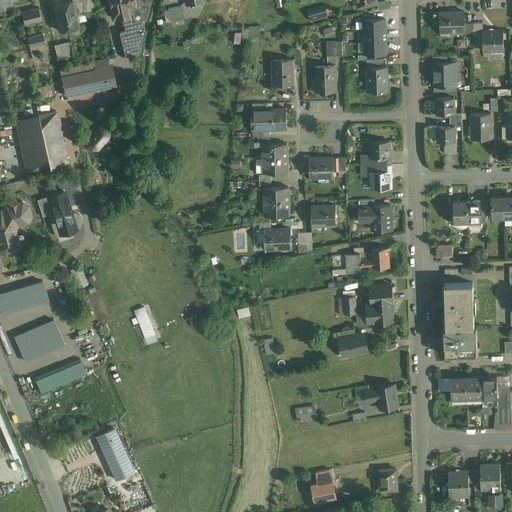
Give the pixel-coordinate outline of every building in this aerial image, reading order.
[(0,0),(0,12),(4,11),(2,2),(10,0),(11,3),(17,1),(17,0),(0,0)] [(68,29),(79,27),(76,15),(72,0),(53,5),(59,31),(68,29)] [(95,0),(72,0),(76,15),(98,10),(95,0)] [(108,0),(112,17),(130,13),(128,6),(136,4),(135,0),(108,0)] [(135,0),(136,4),(128,6),(130,13),(130,16),(131,22),(142,20),(146,19),(151,0),(135,0)] [(378,4),(379,10),(392,7),(390,0),(381,2),(382,3),(378,4)] [(39,7),(33,9),(32,6),(27,7),(28,10),(21,12),(24,24),(41,20),(39,7)] [(182,6),(168,9),(171,22),(184,19),(182,6)] [(325,6),(309,10),(311,18),(321,16),(322,18),(327,16),(325,6)] [(239,7),(227,8),(228,21),(240,20),(239,7)] [(465,11),(440,12),(440,23),(440,32),(465,31),(466,31),(465,23),(465,11)] [(142,20),(131,22),(130,16),(123,18),(125,29),(121,31),(120,32),(120,35),(143,30),(145,30),(142,20)] [(386,19),(364,19),(364,31),(386,30),(386,19)] [(473,23),(465,23),(466,31),(465,31),(465,36),(474,35),(473,23)] [(483,23),(473,23),(474,35),(483,35),(483,30),(483,23)] [(261,34),(261,26),(245,26),(245,34),(261,34)] [(333,27),(324,31),(327,38),(336,35),(333,27)] [(143,30),(120,35),(125,56),(139,53),(143,32),(143,30)] [(386,30),(364,31),(364,42),(386,41),(386,30)] [(483,30),(483,35),(483,51),(504,51),(504,30),(483,30)] [(234,41),(242,42),(243,31),(235,31),(234,41)] [(43,33),(28,37),(32,55),(47,51),(43,33)] [(71,41),(55,45),(58,59),(74,55),(71,41)] [(343,41),(327,42),(328,56),(343,55),(343,41)] [(386,41),(364,42),(365,53),(387,53),(386,41)] [(293,59),(273,59),(274,84),(294,84),(293,59)] [(381,59),(367,59),(367,67),(382,66),(381,59)] [(457,61),(432,62),(433,86),(434,86),(447,86),(457,85),(457,61)] [(109,64),(94,67),(95,71),(99,87),(100,90),(117,86),(115,77),(112,77),(109,64)] [(336,65),(316,66),(316,81),(319,81),(319,90),(316,90),(317,91),(337,91),(336,65)] [(382,66),(367,67),(368,81),(370,81),(370,92),(388,91),(388,66),(382,66)] [(95,71),(89,72),(93,89),(99,87),(95,71)] [(81,74),(62,78),(66,95),(93,89),(89,72),(81,74)] [(52,85),(37,88),(39,98),(54,95),(52,85)] [(454,97),(436,98),(437,114),(450,114),(455,113),(454,97)] [(287,108),(272,108),(272,110),(262,111),(262,128),(262,129),(270,129),(287,128),(287,108)] [(262,111),(262,109),(253,109),(253,128),(262,128),(262,111)] [(55,111),(22,119),(22,118),(21,118),(32,169),(33,169),(55,163),(66,161),(66,162),(67,162),(60,130),(58,119),(56,110),(55,111)] [(492,113),(471,114),(472,128),(474,128),(474,139),(492,138),(492,113)] [(450,126),(437,126),(438,142),(456,141),(455,126),(455,125),(450,126)] [(96,132),(91,132),(91,137),(88,141),(88,146),(92,149),(97,149),(101,145),(100,140),(105,140),(109,136),(108,131),(104,127),(99,128),(96,132)] [(390,141),(371,141),(371,157),(391,157),(390,141)] [(456,142),(445,142),(445,153),(457,153),(456,142)] [(288,143),(264,144),(264,158),(288,157),(288,143)] [(288,157),(264,158),(265,172),(289,171),(288,157)] [(334,157),(310,157),(311,177),(335,177),(334,157)] [(391,164),(375,165),(375,164),(365,165),(362,165),(362,175),(372,175),(372,171),(391,171),(391,164)] [(391,171),(372,171),(372,175),(372,187),(392,187),(391,171)] [(289,186),(265,187),(266,201),(290,200),(289,186)] [(64,191),(49,195),(54,212),(48,214),(55,236),(77,229),(79,227),(81,225),(82,221),(82,218),(80,215),(77,213),(74,212),(71,212),(64,191)] [(504,197),(492,197),(493,212),(493,217),(505,217),(504,197)] [(290,200),(266,201),(266,215),(290,214),(290,200)] [(481,200),(469,201),(469,221),(481,221),(481,212),(481,200)] [(469,201),(455,201),(455,210),(455,221),(469,221),(469,201)] [(6,207),(2,212),(1,211),(0,210),(0,251),(5,254),(10,253),(16,252),(19,246),(17,239),(11,235),(18,224),(28,222),(31,216),(28,205),(23,202),(6,207)] [(336,204),(312,205),(312,231),(322,231),(322,225),(336,224),(336,204)] [(375,205),(372,205),(372,206),(360,207),(360,221),(372,221),(373,230),(386,229),(386,228),(392,228),(392,205),(375,205)] [(271,228),(265,229),(266,249),(291,248),(291,228),(271,228)] [(306,231),(299,232),(299,244),(307,243),(306,231)] [(389,247),(372,248),(372,254),(361,255),(362,268),(373,267),(373,268),(390,266),(389,247)] [(361,252),(332,255),(334,273),(362,271),(362,268),(361,255),(361,252)] [(81,265),(70,270),(79,290),(89,285),(81,265)] [(43,281),(0,293),(0,306),(2,313),(48,300),(43,281)] [(473,283),(445,284),(447,327),(475,327),(473,283)] [(392,284),(370,286),(370,287),(373,287),(374,302),(392,301),(393,301),(393,300),(392,285),(392,284)] [(361,312),(360,294),(338,296),(340,314),(361,312)] [(374,302),(367,303),(368,323),(394,321),(392,301),(374,302)] [(250,306),(238,309),(240,317),(252,314),(250,306)] [(146,307),(135,311),(138,318),(132,320),(135,326),(140,324),(148,346),(159,341),(146,307)] [(54,319),(15,336),(25,361),(64,344),(54,319)] [(355,327),(334,332),(335,339),(342,338),(342,337),(356,334),(355,327)] [(447,327),(445,328),(446,355),(477,354),(477,327),(475,327),(447,327)] [(356,334),(342,337),(342,338),(346,354),(369,350),(365,334),(357,336),(356,334)] [(266,337),(267,352),(277,351),(276,336),(266,337)] [(80,358),(35,377),(41,391),(86,373),(80,358)] [(497,376),(482,377),(482,397),(483,397),(488,397),(497,396),(498,396),(498,394),(497,387),(497,376)] [(467,377),(451,378),(452,398),(467,397),(467,377)] [(482,377),(467,377),(467,397),(482,397),(482,377)] [(395,384),(377,387),(379,400),(381,408),(398,405),(395,384)] [(369,385),(356,387),(358,400),(368,398),(367,390),(370,389),(369,385)] [(370,389),(367,390),(368,398),(368,402),(379,400),(378,388),(370,389)] [(306,407),(297,409),(299,421),(316,418),(315,412),(307,413),(306,407)] [(365,412),(353,414),(355,421),(366,419),(365,412)] [(134,471),(114,428),(96,436),(116,480),(121,477),(129,474),(134,471)] [(500,463),(480,463),(481,469),(481,489),(490,489),(490,503),(501,503),(500,463)] [(397,468),(380,469),(381,490),(398,489),(398,480),(397,480),(396,469),(397,469),(397,468)] [(468,470),(449,471),(450,496),(470,496),(469,482),(469,470),(468,470)] [(333,480),(313,484),(316,500),(336,496),(333,480)]
